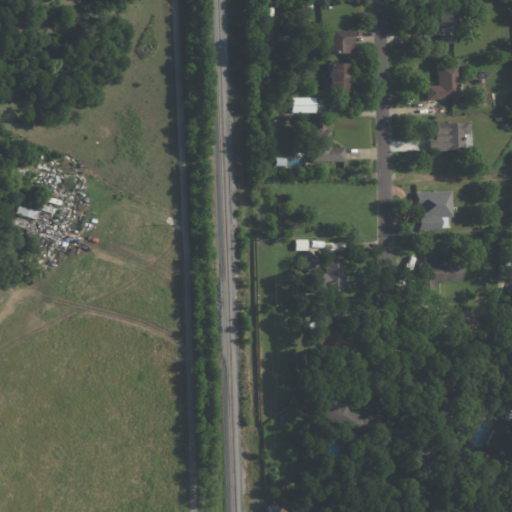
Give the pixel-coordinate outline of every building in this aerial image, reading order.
[(441,41),(441,34),(437,34),(437,12),(460,11),(460,23),(454,23),(455,34),(453,34),(453,44),(441,44),(441,41)] [(351,32),(352,54),(321,55),(320,32),(351,31),(351,32)] [(350,65),(348,101),(328,100),(329,88),(323,88),(323,79),(329,79),(329,65),(350,65)] [(459,86),(460,99),(438,99),(438,101),(427,101),(427,86),(438,86),(437,65),(458,65),(458,85),(459,85),(459,86)] [(311,96),(287,97),(288,113),(312,112),(311,96)] [(469,135),(464,135),(464,152),(428,152),(428,139),(434,139),(434,134),(436,134),(436,124),(463,124),(463,123),(469,123),(469,135)] [(330,130),(331,148),(343,148),(344,163),(310,163),(309,141),(310,141),(310,131),(318,130),(318,129),(323,129),(323,130),(330,130)] [(417,228),(417,215),(418,215),(417,204),(415,204),(415,190),(451,189),(452,215),(440,215),(440,227),(417,228)] [(20,205),(38,211),(36,219),(17,214),(20,205)] [(299,222),(284,220),(285,213),(300,214),(299,222)] [(304,238),(292,239),(292,249),(305,249),(304,238)] [(326,241),(325,252),(313,251),(313,240),(326,241)] [(318,264),(312,273),(299,263),(308,251),(321,261),(325,264),(325,263),(343,263),(343,291),(313,291),(313,273),(325,273),(325,269),(318,264)] [(443,279),(435,280),(435,287),(420,287),(419,260),(425,260),(424,254),(436,254),(436,259),(460,258),(461,279),(443,279)] [(333,312),(341,330),(342,330),(351,348),(330,357),(323,340),(316,343),(307,322),(332,311),(333,312)] [(299,393),(285,403),(281,396),(295,386),(299,393)] [(341,425),(314,409),(324,392),(336,399),(337,396),(355,406),(354,409),(368,417),(355,440),(338,430),(341,425)] [(494,399),(502,399),(502,415),(485,415),(485,419),(468,418),(469,393),(486,393),(486,399),(494,399)] [(410,422),(411,407),(432,408),(431,414),(444,415),(444,423),(410,422)] [(493,429),(510,436),(504,451),(483,442),(490,427),(493,429)] [(324,468),(341,472),(339,481),(322,477),(324,468)] [(269,511),(269,504),(278,503),(278,511),(269,511)]
